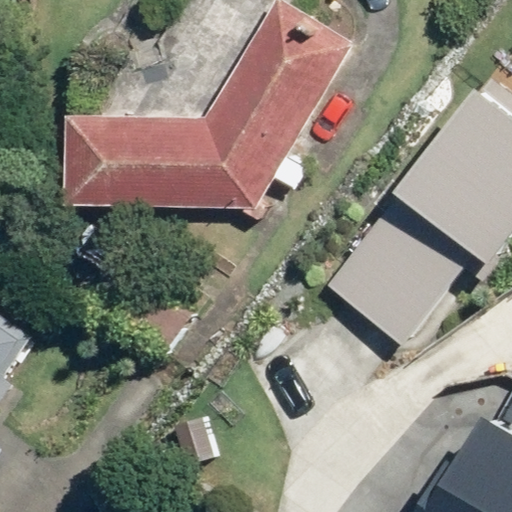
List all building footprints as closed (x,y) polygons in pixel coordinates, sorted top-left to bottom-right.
[(375,35),(315,0),(288,0),(221,110),(91,105),(88,196),(253,202),(273,214),(282,199),(277,196),(293,171),(310,183),(323,163),(304,151),(375,35)] [(511,71),(502,65),(356,289),(433,340),(494,246),(511,257),(511,71)] [(0,401),(53,326),(7,294),(18,280),(0,267),(0,401)] [(173,274),(136,309),(179,354),(215,319),(173,274)] [(511,511),(511,425),(459,511),(511,511)]
